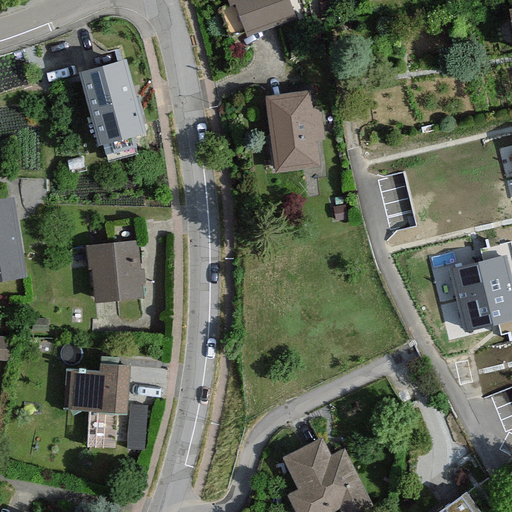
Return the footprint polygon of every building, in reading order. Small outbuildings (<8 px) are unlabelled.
[(232,6),(242,36),(293,19),(286,0),(223,0),(226,8),(232,6)] [(123,58),(72,73),(93,145),(144,130),(123,58)] [(258,97),(266,174),(322,168),(314,91),(258,97)] [(15,196),(0,198),(0,277),(27,274),(15,196)] [(82,248),(89,305),(140,299),(133,242),(82,248)] [(511,324),(510,258),(455,260),(457,325),(511,324)] [(63,372),(61,413),(122,417),(125,366),(95,364),(95,373),(63,372)] [(131,402),(128,447),(147,448),(150,403),(131,402)] [(284,496),(292,511),(334,511),(337,510),(338,511),(354,511),(370,504),(341,449),(326,457),(316,439),(280,458),(297,490),(284,496)] [(434,511),(473,511),(460,493),(434,511)]
